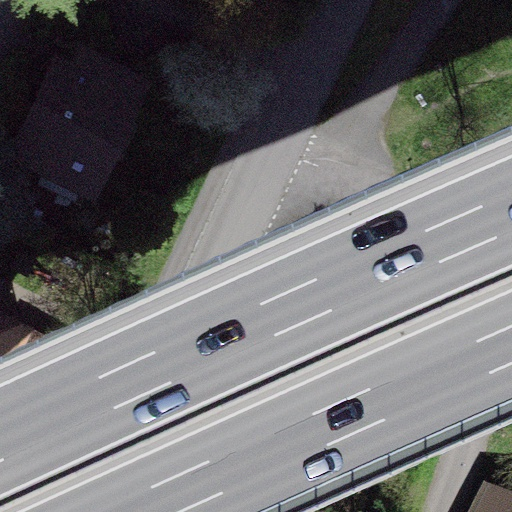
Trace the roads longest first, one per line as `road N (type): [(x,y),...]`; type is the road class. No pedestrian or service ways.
road 1 (residential): [(343,0),(98,511)]
road 2 (motorway): [(511,212),(0,442)]
road 3 (motorway): [(140,511),(511,344)]
road 4 (track): [(440,0),(332,174)]
